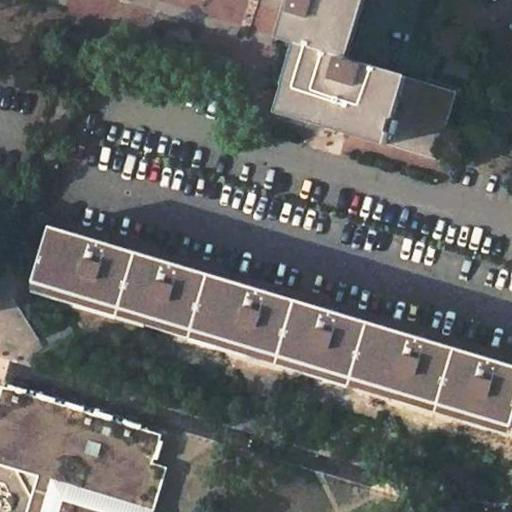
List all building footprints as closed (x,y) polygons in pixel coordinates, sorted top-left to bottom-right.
[(361,0),(288,0),(277,39),(295,45),(344,59),(361,0)] [(281,92),(274,112),(434,161),(455,93),(344,59),(295,45),(281,92)] [(114,305),(131,250),(52,226),(35,281),(114,305)] [(210,274),(131,250),(114,305),(194,329),(210,274)] [(210,274),(194,329),(273,353),(290,298),(210,274)] [(290,298),(273,353),(353,377),(369,322),(290,298)] [(432,401),(449,345),(369,322),(353,377),(432,401)] [(511,422),(511,364),(449,345),(432,401),(511,424),(511,422)] [(0,394),(0,511),(153,511),(165,471),(152,468),(154,462),(158,463),(164,444),(160,443),(161,437),(140,431),(142,426),(124,420),(122,426),(114,423),(115,418),(95,412),(93,417),(83,413),(84,409),(66,403),(64,407),(56,404),(57,401),(38,395),(37,400),(26,396),(28,391),(10,385),(8,391),(2,389),(1,394),(0,394)]
